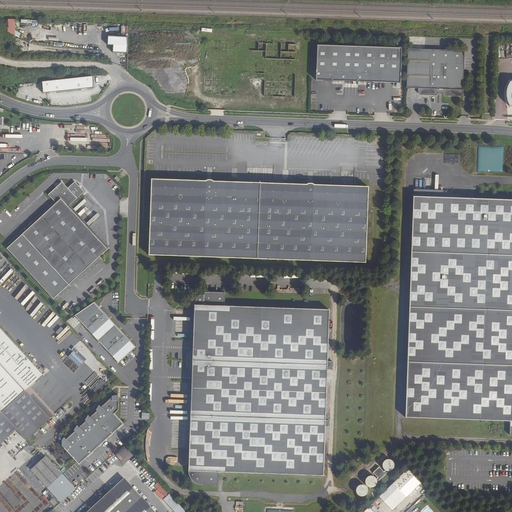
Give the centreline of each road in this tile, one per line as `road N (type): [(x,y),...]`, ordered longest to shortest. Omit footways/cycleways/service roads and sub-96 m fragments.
road 1 (primary): [(511,132),(151,115)]
road 2 (unclassified): [(147,309),(129,309),(133,174),(125,163)]
road 3 (unclassified): [(125,163),(47,163),(0,191)]
